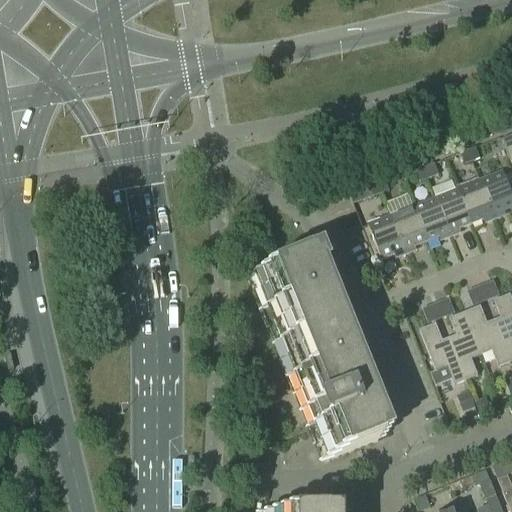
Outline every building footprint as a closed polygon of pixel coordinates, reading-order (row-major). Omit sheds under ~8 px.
[(511,136),(501,141),(505,153),(511,149),(511,136)] [(474,149),(467,152),(471,164),(479,161),(474,149)] [(467,152),(460,155),(464,166),(471,164),(467,152)] [(430,167),(423,170),(427,181),(438,177),(434,166),(430,167)] [(423,170),(415,173),(420,184),(427,181),(423,170)] [(511,199),(502,174),(479,183),(494,221),(500,218),(499,215),(511,209),(511,199)] [(384,181),(377,184),(381,195),(389,192),(384,181)] [(479,183),(457,192),(471,226),(486,220),(488,223),(494,221),(479,183)] [(377,184),(349,195),(353,206),(381,195),(377,184)] [(457,192),(435,200),(450,238),(456,236),(455,232),(471,226),(457,192)] [(435,200),(413,209),(426,244),(442,238),(443,241),(450,238),(435,200)] [(413,209),(391,218),(406,256),(412,253),(410,250),(426,244),(413,209)] [(391,218),(367,227),(381,262),(398,255),(399,259),(406,256),(391,218)] [(350,375),(316,287),(303,256),(251,277),(326,463),(378,443),(366,413),(380,407),(379,406),(365,369),(350,375)] [(511,300),(510,296),(494,302),(500,319),(494,322),(510,364),(511,363),(511,300)] [(480,308),(465,314),(482,356),(491,352),(498,369),(510,364),(494,322),(487,325),(480,308)] [(465,314),(449,320),(455,337),(449,340),(466,382),(477,377),(470,361),(482,356),(465,314)] [(435,325),(419,332),(435,373),(430,376),(435,389),(452,382),(454,387),(466,382),(449,340),(442,343),(435,325)] [(465,413),(474,409),(468,394),(459,398),(465,413)] [(491,415),(486,401),(475,405),(481,419),(491,415)] [(506,477),(497,481),(502,495),(509,511),(511,511),(511,488),(506,477)] [(490,484),(479,488),(485,503),(496,499),(490,484)] [(417,511),(423,511),(430,509),(425,497),(414,501),(417,511)]
